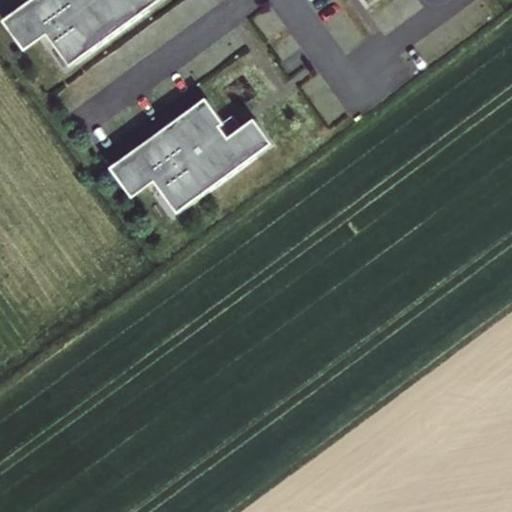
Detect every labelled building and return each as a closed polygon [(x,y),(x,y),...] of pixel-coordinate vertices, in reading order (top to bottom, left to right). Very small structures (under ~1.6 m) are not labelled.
[(36,0),(10,19),(28,44),(46,31),(56,24),(64,36),(59,39),(77,64),(165,0),(36,0)] [(28,44),(10,19),(5,23),(23,48),(28,44)] [(56,24),(46,31),(73,68),(77,64),(59,39),(64,36),(56,24)] [(207,101),(117,166),(136,191),(152,179),(162,171),(171,183),(165,187),(183,212),(273,146),(255,121),(243,130),(229,141),(220,129),(225,125),(224,124),(207,101)] [(229,141),(243,130),(233,117),(224,124),(225,125),(220,129),(229,141)] [(136,191),(117,166),(112,170),(130,195),(136,191)] [(162,171),(152,179),(179,215),(183,212),(165,187),(171,183),(162,171)]
